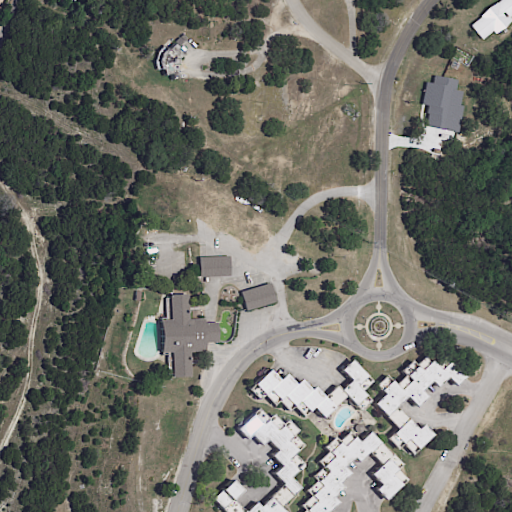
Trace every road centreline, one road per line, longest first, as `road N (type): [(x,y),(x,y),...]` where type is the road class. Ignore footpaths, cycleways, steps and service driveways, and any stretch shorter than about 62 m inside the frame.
road 1 (residential): [(423,0),(385,83),(379,252)]
road 2 (residential): [(176,511),(202,430),(234,367),(268,337),(309,328)]
road 3 (tertiary): [(409,336),(409,315),(397,298),(377,292),(349,309),(349,341),(366,356),(388,357),(409,336)]
road 4 (residential): [(507,348),(418,511)]
road 5 (residential): [(290,0),(327,42),(385,83)]
